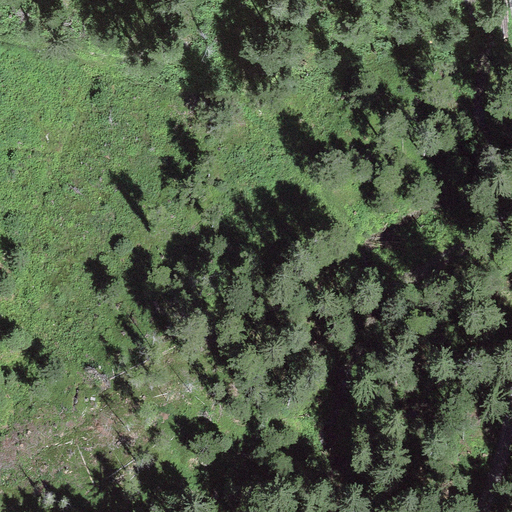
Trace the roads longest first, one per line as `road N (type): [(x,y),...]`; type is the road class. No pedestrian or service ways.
road 1 (track): [(0,36),(215,79),(265,119),(359,238),(399,266),(441,259),(511,211)]
road 2 (track): [(474,511),(511,395)]
